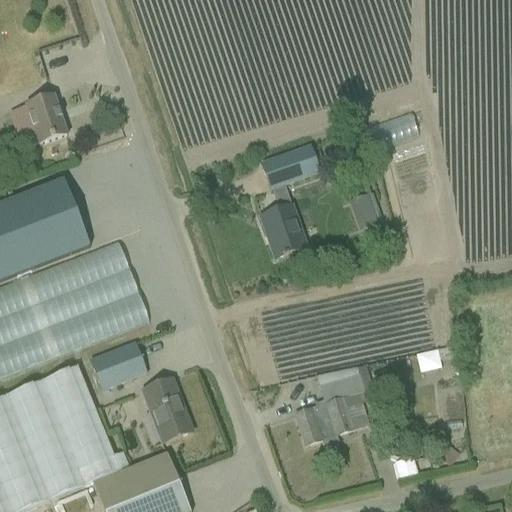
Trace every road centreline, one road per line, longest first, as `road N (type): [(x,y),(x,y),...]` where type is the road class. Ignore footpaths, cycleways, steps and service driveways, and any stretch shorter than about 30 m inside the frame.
road 1 (unclassified): [(279,511),(96,0)]
road 2 (unclassified): [(376,511),(511,477)]
